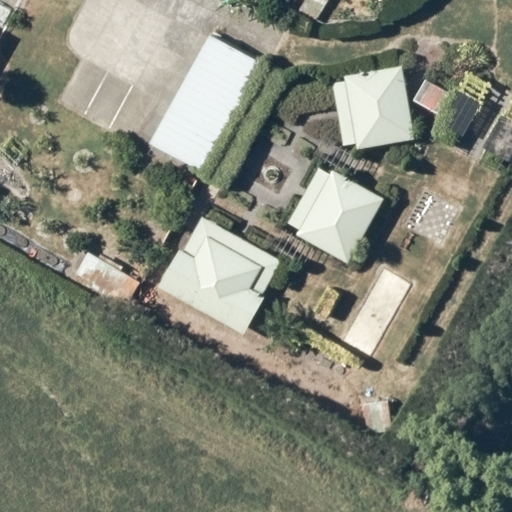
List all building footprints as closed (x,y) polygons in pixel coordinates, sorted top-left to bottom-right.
[(274,59),(221,30),(161,138),(214,168),(274,59)] [(422,135),(413,62),(355,69),(357,80),(341,81),(349,144),(422,135)] [(459,74),(429,69),(423,104),(454,109),(459,74)] [(391,195),(325,161),(293,222),(358,257),(391,195)] [(455,208),(428,196),(410,238),(437,250),(455,208)] [(288,257),(203,214),(167,285),(252,328),(288,257)] [(136,270),(93,244),(77,272),(120,298),(136,270)] [(408,290),(380,274),(339,346),(368,362),(408,290)]
